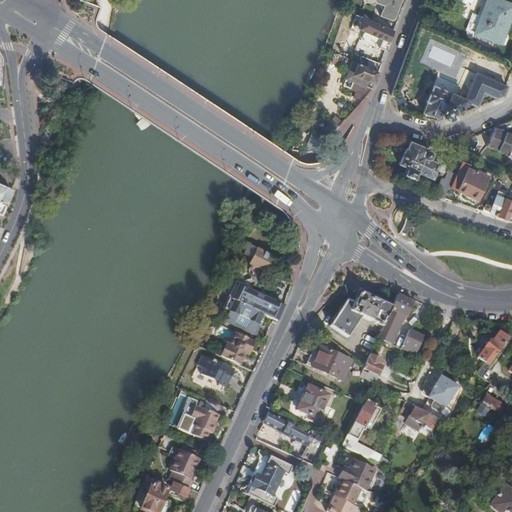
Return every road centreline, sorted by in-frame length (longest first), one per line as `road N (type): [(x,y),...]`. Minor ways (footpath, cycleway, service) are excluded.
road 1 (secondary): [(41,23),(57,45),(336,221)]
road 2 (secondary): [(201,511),(336,221)]
road 3 (secondary): [(289,174),(75,31),(41,23)]
road 4 (secondary): [(336,221),(359,251),(401,278),(456,302),(481,302)]
road 5 (secondary): [(481,302),(369,231),(336,221)]
road 6 (residential): [(511,230),(356,175)]
road 7 (residential): [(374,112),(402,128),(436,131),(509,108)]
road 8 (residential): [(0,257),(25,192),(23,121)]
